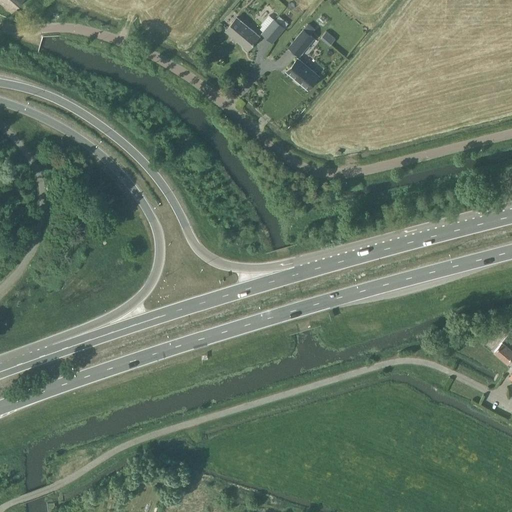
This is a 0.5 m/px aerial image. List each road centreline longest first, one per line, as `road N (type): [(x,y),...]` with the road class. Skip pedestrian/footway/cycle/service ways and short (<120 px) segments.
road 1 (unclassified): [(511,133),(323,173),(278,153),(186,75),(124,42),(80,30),(0,26)]
road 2 (primary): [(0,408),(317,303),(511,252)]
road 3 (primary): [(0,103),(60,128),(111,164),(161,238),(153,286),(139,300),(26,358)]
road 4 (primary): [(300,272),(215,265),(163,187),(110,134),(60,102),(0,84)]
road 5 (primary): [(300,272),(26,358)]
road 6 (primary): [(511,216),(300,272)]
